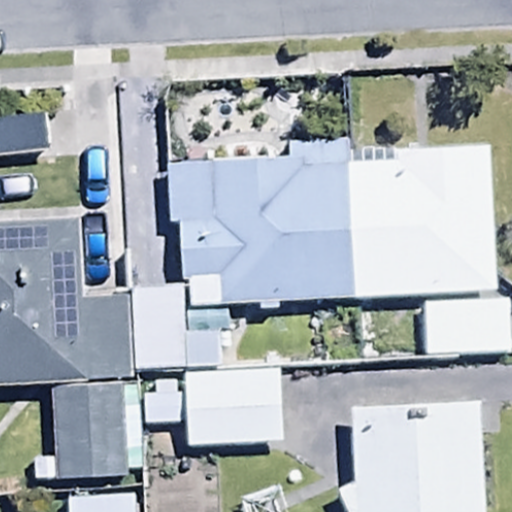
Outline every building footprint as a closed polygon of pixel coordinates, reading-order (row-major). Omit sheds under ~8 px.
[(66,112),(0,115),(0,180),(69,177),(66,112)] [(192,290),(192,312),(497,303),(494,160),(352,163),(352,149),(291,150),(291,172),(171,175),(172,237),(183,236),(184,290),(192,290)] [(83,233),(0,235),(0,395),(130,390),(127,311),(87,312),(83,233)] [(185,339),(184,297),(134,298),(135,376),(234,374),(233,337),(185,339)] [(511,351),(511,309),(426,311),(427,365),(511,362),(511,351)] [(188,385),(188,389),(154,390),(154,403),(144,403),(145,435),(189,434),(189,456),(285,454),(283,383),(188,385)] [(124,394),(56,396),(59,465),(35,466),(36,489),(128,486),(124,394)] [(498,511),(496,408),(365,411),(367,511),(498,511)]
